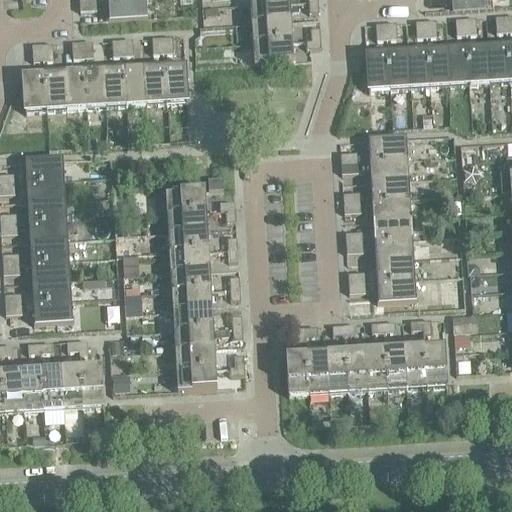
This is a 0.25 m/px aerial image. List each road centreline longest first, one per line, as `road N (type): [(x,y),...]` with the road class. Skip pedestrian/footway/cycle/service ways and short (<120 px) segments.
road 1 (tertiary): [(0,493),(268,477)]
road 2 (tertiary): [(268,477),(511,463)]
road 3 (residential): [(258,315),(250,176),(322,172)]
road 4 (residential): [(322,172),(330,311),(258,315)]
road 5 (residential): [(335,9),(322,172)]
